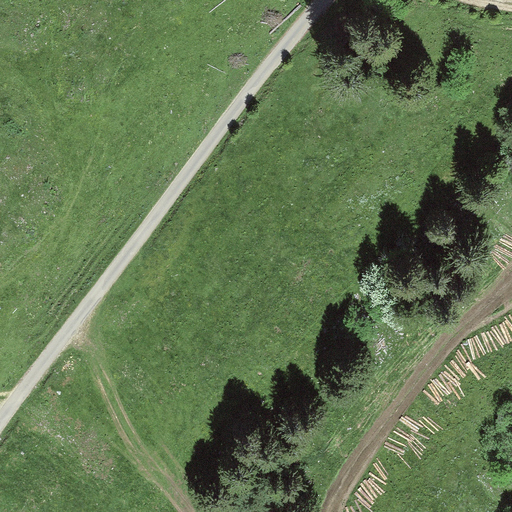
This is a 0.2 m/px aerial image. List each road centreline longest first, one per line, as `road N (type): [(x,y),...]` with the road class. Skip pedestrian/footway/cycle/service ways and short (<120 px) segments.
road 1 (track): [(323,0),(0,424)]
road 2 (track): [(76,320),(131,437),(193,511)]
